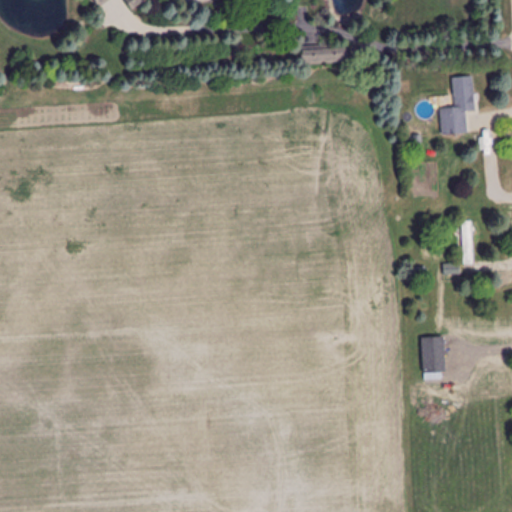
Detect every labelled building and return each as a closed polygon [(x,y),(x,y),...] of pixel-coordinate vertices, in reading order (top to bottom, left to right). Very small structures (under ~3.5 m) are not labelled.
[(304,48),(304,65),(348,65),(348,48),(304,48)] [(476,111),(473,76),(453,78),(455,108),(441,109),(443,136),(468,134),(466,112),(476,111)] [(463,265),(474,265),(474,222),(463,222),(463,265)] [(444,265),(444,274),(457,274),(457,265),(444,265)] [(446,338),(422,338),(422,373),(446,373),(446,338)]
